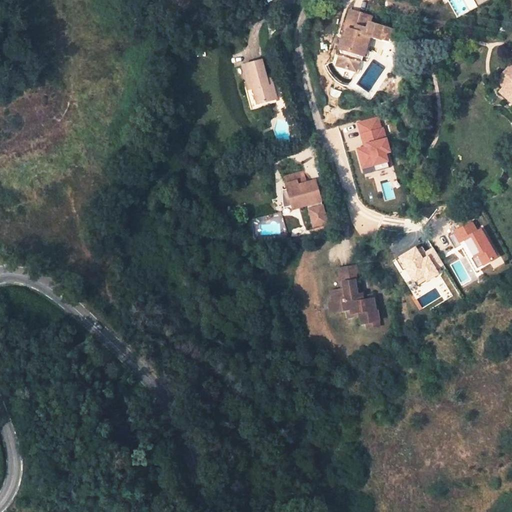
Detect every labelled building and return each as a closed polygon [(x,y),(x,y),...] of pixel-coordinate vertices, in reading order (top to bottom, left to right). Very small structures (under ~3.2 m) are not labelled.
[(447,0),(455,17),(491,0),(447,0)] [(347,29),(344,38),(342,37),(337,54),(339,55),(337,64),(338,67),(353,72),(356,70),(359,61),(361,61),(368,37),(385,42),(388,29),(368,23),(370,16),(350,10),(344,28),(347,29)] [(261,60),(241,65),(248,90),(246,91),(251,110),(258,108),(257,103),(276,98),(272,82),(267,83),(266,79),(261,60)] [(508,65),(496,79),(503,86),(499,91),(492,84),(480,97),(494,110),(503,100),(502,98),(504,95),(511,101),(511,100),(511,65),(511,67),(508,65)] [(320,200),(314,180),(306,182),(303,171),(292,174),(294,181),(285,183),(286,188),(282,189),(281,191),(281,198),(282,206),(283,207),(291,205),(292,207),(306,203),(313,225),(326,222),(321,205),(319,205),(318,200),(320,200)] [(294,181),(292,174),(283,176),(285,183),(294,181)] [(342,288),(329,290),(330,300),(326,301),(327,303),(328,308),(329,315),(343,312),(344,319),(356,317),(358,324),(364,323),(365,328),(377,326),(374,310),(373,310),(369,294),(363,295),(360,299),(353,295),(357,289),(355,278),(341,281),(342,288)]
